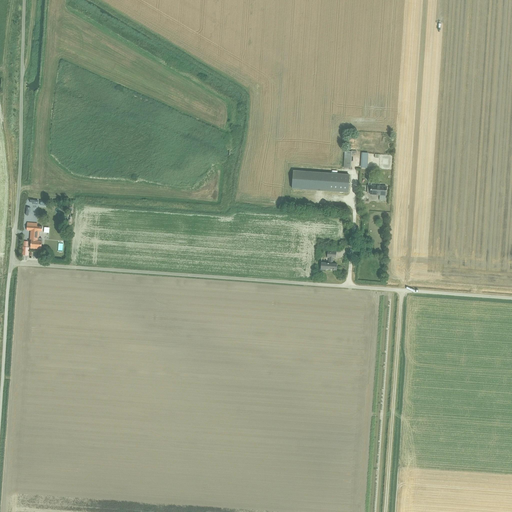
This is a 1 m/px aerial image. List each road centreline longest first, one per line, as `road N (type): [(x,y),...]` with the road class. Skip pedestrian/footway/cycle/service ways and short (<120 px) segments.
road 1 (unclassified): [(511,298),(10,263)]
road 2 (unclassified): [(10,263),(23,0)]
road 3 (track): [(384,511),(402,290)]
road 4 (unclassified): [(0,415),(10,263)]
